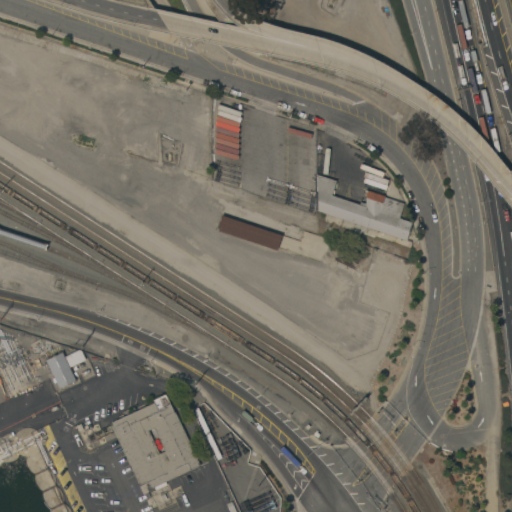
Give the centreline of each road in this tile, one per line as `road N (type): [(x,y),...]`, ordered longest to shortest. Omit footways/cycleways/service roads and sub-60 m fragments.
road 1 (tertiary): [(1,0),(358,115),(407,149),(438,218),(438,311)]
road 2 (tertiary): [(421,423),(457,356),(476,263),(442,81)]
road 3 (motorway): [(190,0),(234,50),(360,101),(407,149)]
road 4 (motorway): [(442,81),(410,0),(237,13)]
road 5 (tertiary): [(0,298),(108,324),(215,379)]
road 6 (motorway): [(162,20),(381,72)]
road 7 (motorway): [(481,118),(511,337)]
road 8 (motorway): [(381,72),(471,135),(511,186)]
road 9 (motorway): [(215,379),(304,511)]
road 10 (motorway): [(237,13),(381,72)]
road 11 (tertiary): [(415,379),(328,499)]
road 12 (motorway): [(481,118),(511,241)]
road 13 (motorway): [(449,0),(481,118)]
